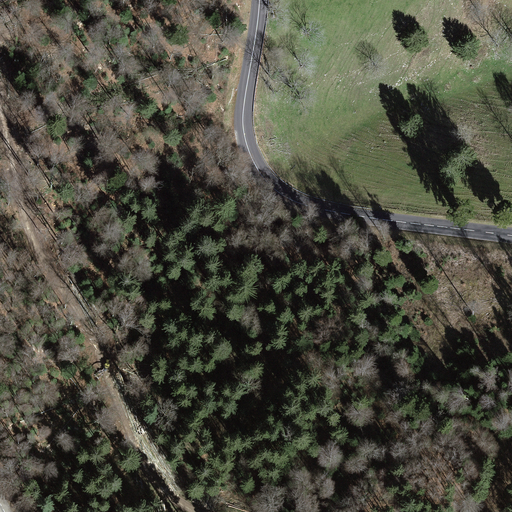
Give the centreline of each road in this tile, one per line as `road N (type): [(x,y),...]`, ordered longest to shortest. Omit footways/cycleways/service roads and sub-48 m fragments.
road 1 (track): [(0,118),(34,246),(95,346),(135,453),(194,511)]
road 2 (secondary): [(511,235),(336,212),(272,187),(249,153),(242,121),(259,0)]
